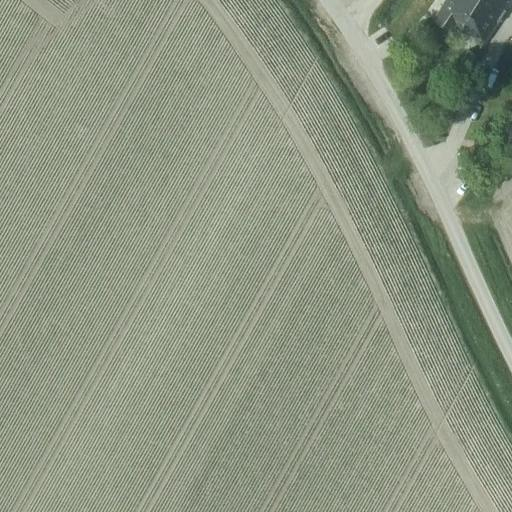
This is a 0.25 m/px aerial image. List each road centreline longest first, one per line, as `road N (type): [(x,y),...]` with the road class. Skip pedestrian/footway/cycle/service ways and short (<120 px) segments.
road 1 (unclassified): [(511,356),(374,66),(328,0)]
road 2 (unknown): [(431,186),(511,26)]
